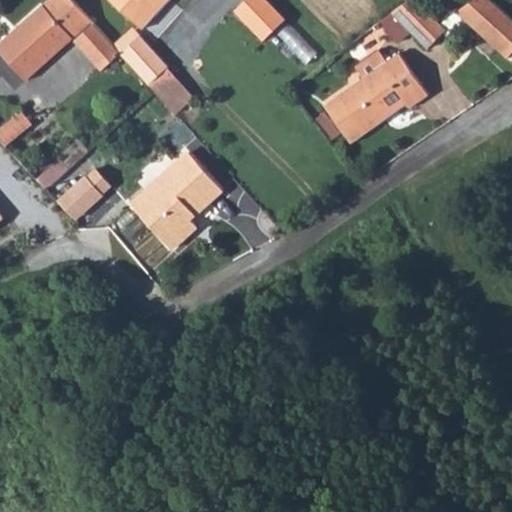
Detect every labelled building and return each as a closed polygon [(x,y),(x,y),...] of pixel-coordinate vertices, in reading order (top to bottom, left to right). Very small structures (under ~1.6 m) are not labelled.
[(38,0),(0,35),(0,54),(23,79),(85,21),(65,0),(38,0)] [(147,6),(153,0),(106,0),(137,28),(153,11),(147,6)] [(153,11),(162,0),(153,0),(147,6),(153,11)] [(274,0),(245,0),(236,9),(267,41),(291,17),(274,0)] [(414,0),(402,0),(385,10),(397,22),(409,35),(434,20),(414,0)] [(465,0),(445,12),(508,59),(511,53),(511,17),(488,0),(465,0)] [(369,36),(397,22),(385,10),(360,24),(369,36)] [(434,20),(409,35),(424,49),(442,28),(434,20)] [(108,44),(88,23),(69,41),(96,69),(115,51),(108,44)] [(108,44),(115,51),(137,31),(129,23),(108,44)] [(115,51),(146,84),(168,64),(137,31),(115,51)] [(374,50),(351,64),(354,69),(377,55),(374,50)] [(360,77),(321,104),(348,143),(403,106),(407,111),(426,97),(396,53),(381,62),(377,55),(354,69),(360,77)] [(175,113),(196,94),(168,64),(146,84),(150,88),(175,113)] [(22,109),(0,128),(0,134),(10,146),(35,124),(22,109)] [(51,188),(87,154),(75,142),(40,176),(51,188)] [(176,169),(149,195),(143,189),(128,204),(170,247),(194,224),(187,216),(220,186),(185,151),(171,164),(176,169)] [(171,164),(143,189),(149,195),(176,169),(171,164)] [(99,165),(63,198),(81,218),(117,185),(99,165)]
